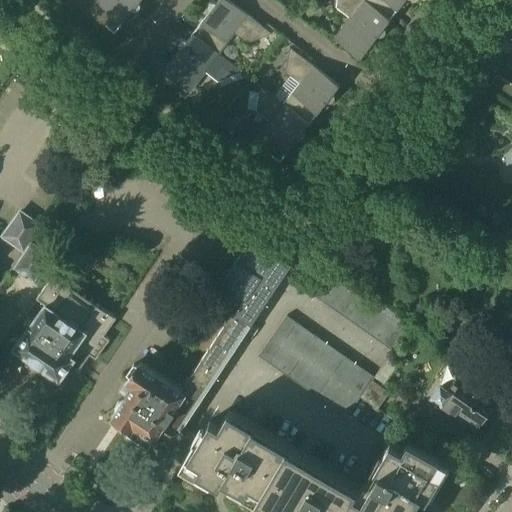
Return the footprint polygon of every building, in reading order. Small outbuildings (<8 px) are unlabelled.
[(97,0),(88,12),(115,32),(133,8),(135,9),(136,9),(137,9),(138,8),(139,8),(140,7),(141,6),(141,5),(141,3),(141,2),(140,1),(140,0),(139,0),(97,0)] [(211,9),(193,32),(220,52),(237,30),(250,40),(271,33),(272,32),(230,0),(217,0),(217,1),(216,0),(215,0),(213,0),(212,0),(211,1),(210,2),(210,3),(209,4),(209,5),(209,7),(210,8),(211,9)] [(385,25),(390,19),(367,1),(365,0),(339,0),(339,4),(352,13),(334,37),(360,57),(379,33),(380,34),(381,34),(382,34),(384,34),(385,33),(386,32),(386,31),(387,30),(387,29),(386,27),(386,26),(385,25)] [(365,0),(367,1),(390,19),(404,0),(365,0)] [(511,12),(500,33),(511,39),(511,12)] [(481,57),(492,64),(507,38),(496,31),(481,57)] [(243,70),(220,52),(193,32),(188,39),(187,38),(185,38),(184,38),(183,38),(182,39),(181,40),(180,41),(180,42),(180,43),(180,45),(181,46),(181,47),(163,71),(190,91),(208,68),(220,78),(242,70),(243,70)] [(301,79),(284,101),(310,123),(328,99),(329,100),(330,100),(332,100),(333,100),(334,99),(335,98),(335,97),(336,96),(336,94),(336,93),(335,92),(334,91),(340,84),(290,46),(289,47),(288,69),(301,79)] [(310,123),(284,101),(261,83),(260,84),(259,107),(272,117),(254,141),(280,161),(299,137),(300,138),(301,138),(302,138),(303,138),(305,137),(305,136),(306,135),(306,134),(306,132),(306,131),(306,130),(305,129),(310,123)] [(217,134),(221,137),(226,136),(229,133),(228,128),(224,125),(219,125),(216,129),(217,134)] [(25,251),(32,240),(43,223),(19,207),(0,235),(25,251)] [(115,406),(115,412),(112,416),(131,429),(127,435),(149,449),(161,431),(174,440),(251,322),(283,271),(289,261),(252,236),(242,251),(238,249),(218,281),(243,298),(235,311),(232,310),(180,388),(139,361),(137,364),(133,363),(125,375),(128,378),(125,381),(130,385),(124,394),(125,396),(123,398),(118,400),(115,406)] [(52,253),(32,240),(25,251),(14,266),(34,279),(52,253)] [(289,261),(283,271),(293,278),(307,258),(296,250),(294,252),(289,261)] [(317,265),(307,258),(293,278),(303,285),(317,265)] [(327,272),(317,265),(303,285),(313,292),(327,272)] [(338,279),(327,272),(313,292),(323,299),(338,279)] [(29,327),(20,340),(19,339),(17,338),(15,338),(13,339),(12,339),(10,341),(9,342),(8,344),(8,346),(9,348),(10,349),(11,351),(12,352),(14,352),(15,352),(17,352),(18,352),(22,350),(60,377),(62,375),(67,372),(71,366),(72,359),(74,358),(69,355),(77,344),(96,358),(110,338),(105,335),(117,317),(98,304),(93,311),(69,295),(74,287),(54,273),(37,297),(46,304),(29,327)] [(348,286),(338,279),(323,299),(333,307),(348,286)] [(358,293),(348,286),(333,307),(343,314),(358,293)] [(368,300),(358,293),(343,314),(354,321),(368,300)] [(378,307),(389,314),(398,320),(406,308),(387,294),(378,307)] [(378,307),(368,300),(354,321),(364,328),(378,307)] [(511,305),(500,321),(511,329),(511,305)] [(389,314),(378,307),(364,328),(374,335),(389,314)] [(287,313),(273,333),(283,340),(297,320),(287,313)] [(398,320),(389,314),(374,335),(384,342),(399,321),(398,320)] [(297,320),(283,340),(293,347),(307,326),(297,320)] [(409,328),(399,321),(384,342),(394,349),(409,328)] [(307,326),(293,347),(303,354),(317,333),(307,326)] [(269,360),(283,340),(273,333),(259,353),(269,360)] [(317,333),(303,354),(312,361),(327,340),(317,333)] [(293,347),(283,340),(269,360),(279,367),(293,347)] [(327,340),(312,361),(322,368),(337,347),(327,340)] [(293,347),(279,367),(288,374),(303,354),(293,347)] [(337,347),(322,368),(332,375),(346,354),(337,347)] [(312,361),(303,354),(288,374),(298,381),(312,361)] [(346,354),(332,375),(342,381),(356,361),(346,354)] [(312,361),(298,381),(308,388),(322,368),(312,361)] [(356,361),(342,381),(351,388),(366,368),(356,361)] [(332,375),(322,368),(308,388),(318,395),(332,375)] [(366,368),(351,388),(361,395),(362,394),(373,379),(376,375),(366,368)] [(463,368),(453,382),(459,386),(453,394),(440,384),(431,397),(475,429),(500,394),(463,368)] [(332,375),(318,395),(327,402),(342,381),(332,375)] [(390,391),(373,379),(362,394),(379,406),(390,391)] [(351,388),(342,381),(327,402),(337,409),(351,388)] [(347,415),(361,395),(351,388),(337,409),(347,415)] [(295,511),(324,465),(229,409),(219,424),(210,419),(205,427),(203,426),(181,464),(210,482),(212,480),(220,484),(225,475),(232,480),(231,483),(256,498),(253,504),(255,505),(253,507),(261,511),(295,511)] [(452,443),(440,435),(433,445),(445,453),(452,443)] [(427,498),(430,492),(448,462),(409,438),(404,448),(391,440),(376,466),(380,469),(367,491),(399,511),(410,511),(421,494),(427,498)] [(399,511),(367,491),(324,465),(295,511),(399,511)]
